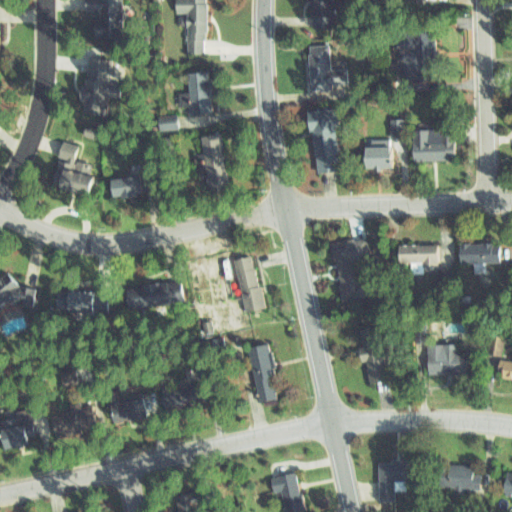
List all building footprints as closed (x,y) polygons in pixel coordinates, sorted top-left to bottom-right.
[(97,9),(97,16),(93,16),(93,35),(121,35),(121,0),(81,0),(81,8),(97,9)] [(202,0),(202,53),(182,53),(183,14),(172,14),(172,0),(202,0)] [(304,0),(304,32),(340,32),(340,7),(331,3),(331,0),(304,0)] [(401,75),(433,71),(428,32),(397,35),(401,75)] [(307,44),(311,91),(347,88),(346,68),(333,69),(330,42),(307,44)] [(114,53),(86,50),(83,82),(77,81),(75,99),(110,102),(114,53)] [(185,66),(185,114),(208,113),(207,65),(185,66)] [(306,111),(315,173),(339,169),(330,107),(306,111)] [(177,127),(156,131),(153,113),(174,109),(177,127)] [(402,134),(387,136),(385,115),(400,113),(402,134)] [(410,125),(410,156),(450,156),(449,124),(410,125)] [(198,134),(206,182),(228,178),(220,131),(198,134)] [(59,135),(47,180),(73,187),(73,182),(89,187),(94,172),(91,168),(93,158),(79,154),(83,141),(59,135)] [(387,164),(362,166),(359,143),(366,142),(368,137),(384,135),(387,164)] [(197,170),(208,167),(204,153),(194,156),(197,170)] [(109,196),(167,186),(163,163),(105,173),(109,196)] [(328,239),(336,299),(367,294),(363,265),(370,264),(366,233),(328,239)] [(500,258),(500,239),(457,240),(457,259),(500,258)] [(394,259),(410,259),(419,264),(436,264),(436,242),(394,242),(394,259)] [(249,312),(267,308),(256,257),(237,261),(249,312)] [(439,267),(439,285),(452,285),(453,268),(439,267)] [(5,299),(0,304),(0,278),(5,273),(15,283),(33,284),(31,301),(5,299)] [(177,297),(174,279),(122,288),(126,307),(177,297)] [(105,311),(105,292),(53,291),(52,310),(105,311)] [(423,339),(413,340),(412,318),(423,317),(423,339)] [(368,382),(386,378),(375,327),(357,331),(368,382)] [(490,354),(503,355),(505,336),(492,335),(490,354)] [(468,371),(423,372),(423,339),(449,338),(449,348),(468,348),(468,371)] [(257,399),(275,395),(264,344),(245,348),(257,399)] [(511,380),(511,360),(492,357),(488,376),(511,380)] [(80,380),(59,385),(55,370),(76,365),(80,380)] [(226,398),(222,380),(170,391),(174,409),(226,398)] [(160,409),(118,420),(112,397),(155,386),(160,409)] [(96,423),(53,434),(47,411),(90,400),(96,423)] [(35,440),(3,449),(0,438),(0,425),(1,425),(0,419),(13,416),(13,409),(26,406),(35,440)] [(374,458),(375,502),(394,502),(394,480),(410,480),(410,458),(374,458)] [(481,489),(434,487),(435,470),(445,471),(446,459),(473,461),(473,472),(482,472),(481,489)] [(287,511),(283,511),(278,492),(271,494),(266,474),(291,467),(302,508),(287,511)] [(511,495),(499,493),(503,469),(511,470),(511,495)] [(221,511),(177,511),(172,487),(191,483),(195,502),(218,497),(221,511)]
